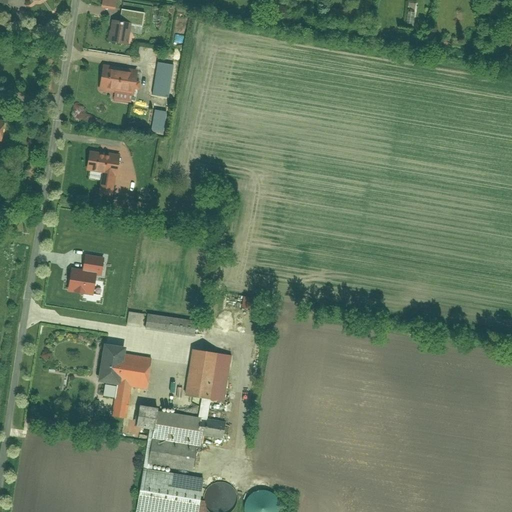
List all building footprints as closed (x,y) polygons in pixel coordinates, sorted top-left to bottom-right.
[(115,10),(117,0),(102,0),(102,8),(115,10)] [(344,17),(345,10),(333,9),(332,16),(344,17)] [(110,21),(106,44),(127,48),(131,25),(110,21)] [(103,66),(98,92),(133,98),(137,72),(103,66)] [(153,95),(172,98),(176,71),(157,68),(153,95)] [(154,110),(152,133),(165,134),(166,111),(154,110)] [(85,173),(101,175),(98,197),(113,199),(119,157),(88,152),(85,173)] [(115,197),(112,210),(125,213),(128,200),(115,197)] [(85,256),(82,272),(95,274),(101,275),(103,259),(85,256)] [(69,291),(92,294),(95,274),(82,272),(72,271),(69,291)] [(243,297),(242,307),(252,309),(254,299),(243,297)] [(127,325),(141,327),(143,313),(129,311),(127,325)] [(147,313),(145,328),(194,336),(196,320),(147,313)] [(117,386),(123,351),(103,347),(97,383),(104,384),(117,386)] [(228,357),(192,351),(184,397),(220,403),(228,357)] [(152,359),(123,354),(117,386),(104,384),(102,398),(115,400),(112,418),(125,421),(132,386),(147,389),(152,359)] [(149,428),(143,467),(191,475),(195,447),(199,447),(201,435),(222,438),(225,421),(158,410),(158,405),(139,402),(135,425),(149,428)] [(191,475),(143,467),(135,511),(196,511),(203,477),(191,475)] [(203,495),(202,500),(204,506),(207,511),(208,511),(230,511),(232,511),(235,506),(237,501),(236,495),(234,490),(230,486),(226,483),(220,482),(214,483),(209,485),(205,490),(203,495)] [(244,502),(243,508),(243,511),(279,511),(280,511),(280,505),(278,499),(274,494),(269,491),(263,489),(256,490),(251,493),(247,497),(244,502)]
